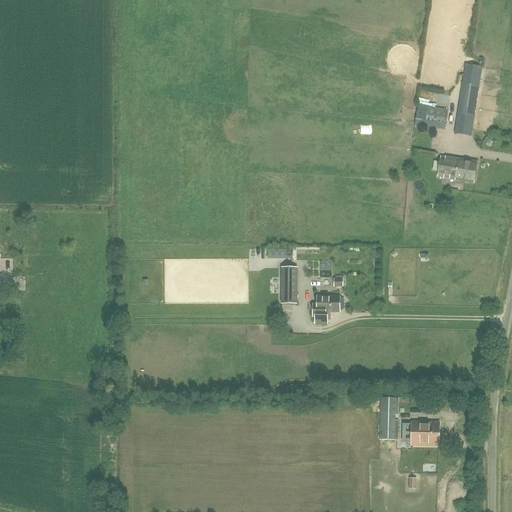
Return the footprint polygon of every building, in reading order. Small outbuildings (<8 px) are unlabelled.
[(471,136),(482,68),(465,65),(455,134),(471,136)] [(447,122),(448,110),(428,107),(426,119),(436,120),(435,129),(444,130),(446,122),(447,122)] [(474,183),(477,163),(441,157),(438,177),(474,183)] [(297,304),(297,269),(282,269),(282,304),(297,304)] [(327,324),(327,317),(326,317),(326,312),(327,312),(340,312),(340,311),(342,311),(344,308),(344,301),(342,298),(340,298),(340,297),(318,297),(318,305),(313,305),(313,317),(316,317),(316,324),(327,324)] [(398,416),(398,399),(381,398),(380,440),(398,441),(398,422),(396,422),(396,416),(398,416)] [(412,423),(412,445),(439,445),(439,424),(412,423)]
